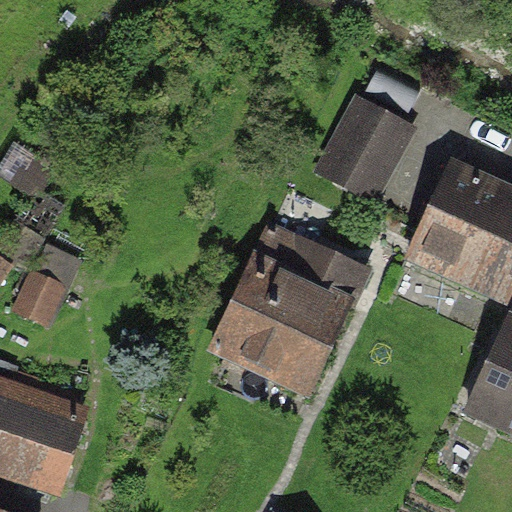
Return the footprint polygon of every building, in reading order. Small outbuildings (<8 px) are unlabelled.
[(384,202),(419,122),(353,93),(317,173),(384,202)] [(511,176),(452,149),(407,248),(511,295),(511,176)] [(322,391),(365,300),(255,248),(212,339),(322,391)] [(511,315),(469,413),(511,431),(511,315)] [(0,511),(63,511),(76,477),(0,451),(0,511)]
